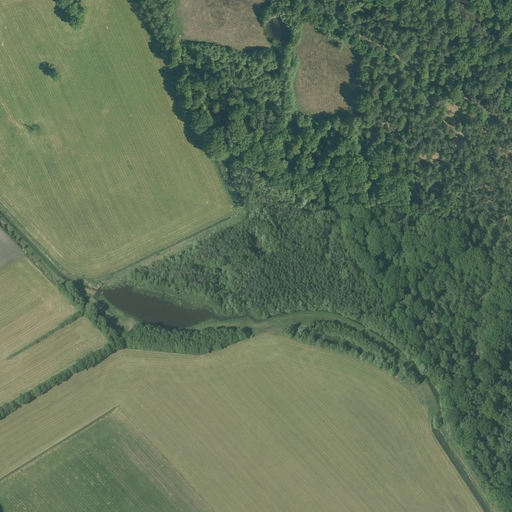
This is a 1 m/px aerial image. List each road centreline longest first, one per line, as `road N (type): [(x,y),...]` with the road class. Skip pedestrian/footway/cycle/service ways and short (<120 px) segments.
road 1 (track): [(0,220),(52,275),(112,319),(233,328),(343,356),(377,373),(411,404),(483,511)]
road 2 (track): [(324,15),(511,124)]
road 3 (track): [(0,411),(121,341),(133,325)]
